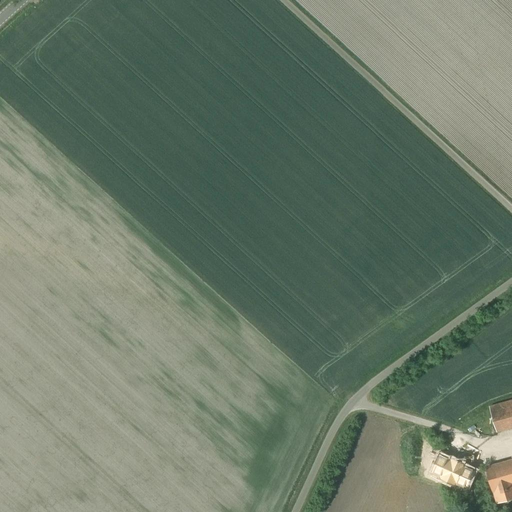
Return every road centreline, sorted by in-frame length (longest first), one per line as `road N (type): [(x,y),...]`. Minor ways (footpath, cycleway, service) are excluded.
road 1 (unclassified): [(511,283),(354,403),(296,511)]
road 2 (unclassified): [(283,0),(511,211)]
